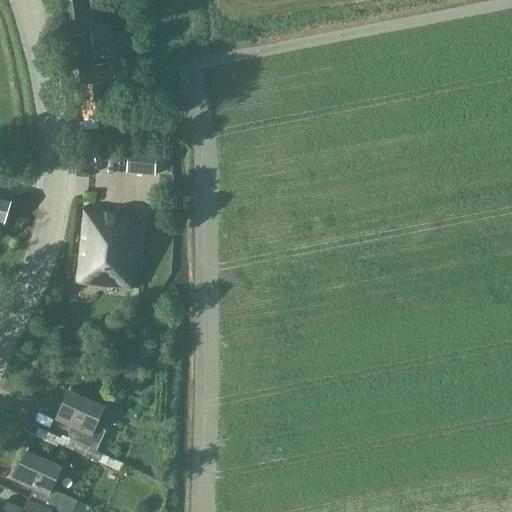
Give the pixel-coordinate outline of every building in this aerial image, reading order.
[(101,27),(97,8),(96,0),(64,0),(62,0),(69,38),(90,35),(94,59),(132,55),(130,40),(121,42),(118,24),(101,27)] [(111,86),(117,85),(114,65),(79,70),(86,120),(113,116),(110,97),(113,97),(111,86)] [(156,151),(129,148),(126,172),(154,175),(156,151)] [(9,217),(11,212),(7,209),(11,195),(0,191),(0,223),(2,224),(4,218),(9,217)] [(133,291),(140,221),(126,219),(126,215),(85,211),(78,286),(133,291)] [(68,394),(56,421),(75,429),(71,439),(94,450),(96,451),(105,431),(96,422),(102,409),(68,394)] [(32,489),(27,501),(51,511),(52,511),(68,511),(73,501),(48,491),(58,468),(24,453),(12,480),(32,489)] [(50,511),(51,511),(27,501),(22,511),(4,503),(0,511),(50,511)]
